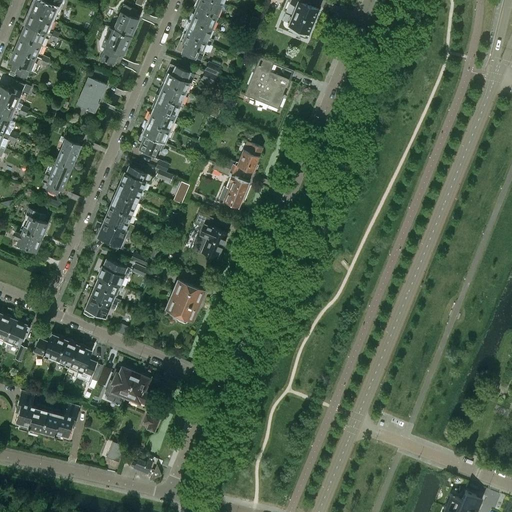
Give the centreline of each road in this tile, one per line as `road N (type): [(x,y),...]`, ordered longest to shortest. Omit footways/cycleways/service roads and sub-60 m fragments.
road 1 (residential): [(211,381),(370,0)]
road 2 (unclassified): [(493,76),(354,423)]
road 3 (residential): [(45,310),(176,0)]
road 4 (residential): [(211,381),(45,310)]
road 5 (residential): [(167,494),(0,454)]
road 6 (residential): [(511,486),(354,423)]
road 7 (residential): [(167,494),(211,381)]
